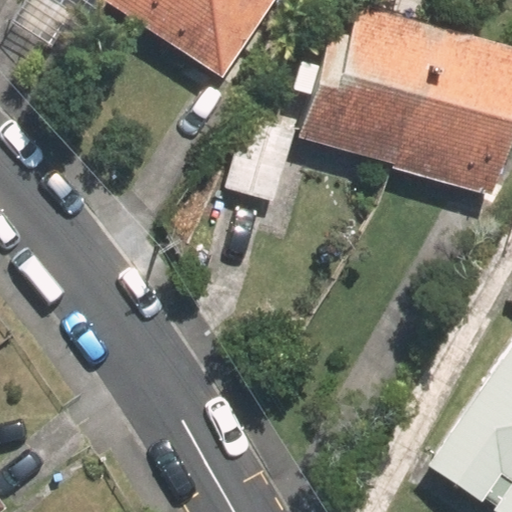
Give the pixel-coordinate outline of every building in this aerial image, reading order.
[(24,0),(14,16),(51,40),(64,21),(88,36),(111,0),(24,0)] [(125,0),(142,11),(149,0),(125,0)] [(275,0),(149,0),(142,11),(230,68),(275,0)] [(301,122),(299,130),(398,158),(397,162),(503,192),(511,158),(511,33),(393,0),(362,0),(355,26),(330,19),(301,122)] [(301,122),(251,108),(230,182),(280,196),(299,130),(301,122)] [(511,511),(511,341),(432,456),(487,494),(491,488),(502,496),(499,502),(511,511)] [(0,511),(9,511),(17,506),(0,485),(0,511)]
